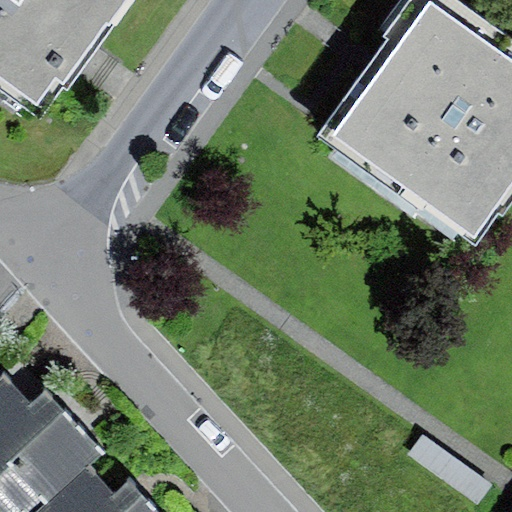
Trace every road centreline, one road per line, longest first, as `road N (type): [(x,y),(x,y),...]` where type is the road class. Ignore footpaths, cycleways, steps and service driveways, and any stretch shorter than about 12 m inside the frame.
road 1 (residential): [(282,511),(46,241)]
road 2 (residential): [(46,241),(103,183),(242,0)]
